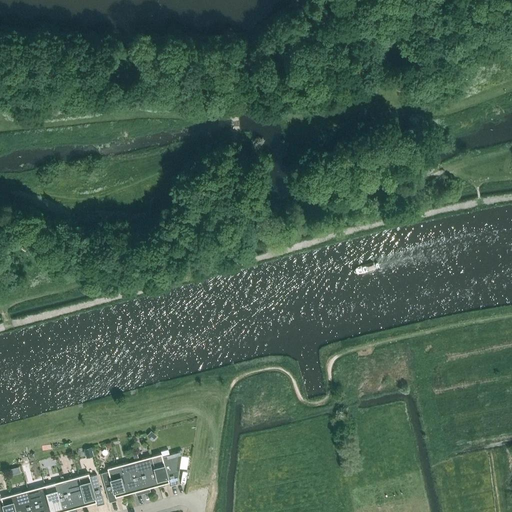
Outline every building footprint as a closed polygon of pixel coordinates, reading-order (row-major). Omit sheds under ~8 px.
[(151,431),(147,435),(151,439),(156,435),(151,431)] [(91,447),(85,448),(87,456),(90,455),(90,456),(93,456),(91,447)] [(151,456),(159,484),(168,482),(169,485),(177,483),(182,450),(162,456),(161,453),(151,456)] [(159,484),(151,456),(139,459),(134,460),(143,492),(150,490),(149,487),(159,484)] [(134,460),(117,465),(125,494),(135,491),(136,494),(143,492),(134,460)] [(125,494),(117,465),(107,468),(108,470),(101,472),(109,502),(117,500),(116,496),(125,494)] [(78,476),(86,504),(96,502),(97,505),(104,503),(96,474),(89,476),(89,473),(78,476)] [(86,504),(78,476),(61,480),(70,511),(71,511),(77,510),(77,507),(86,504)] [(44,485),(51,511),(57,511),(62,511),(70,511),(61,480),(44,485)] [(51,511),(44,485),(28,489),(33,511),(51,511)] [(33,511),(28,489),(11,494),(15,511),(33,511)] [(15,511),(11,494),(1,497),(1,500),(0,499),(0,511),(15,511)]
